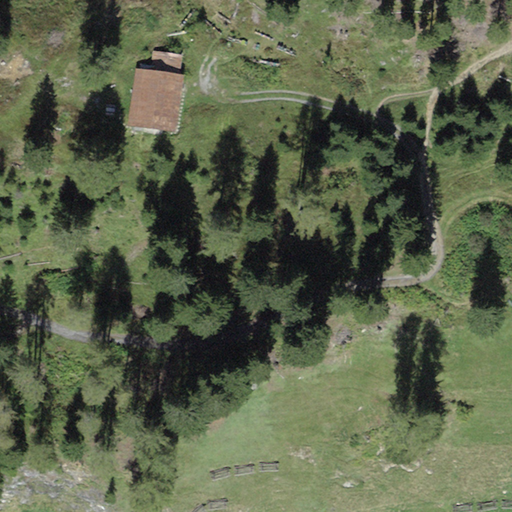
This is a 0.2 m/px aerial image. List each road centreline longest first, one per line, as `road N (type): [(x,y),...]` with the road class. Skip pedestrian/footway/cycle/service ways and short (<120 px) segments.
road 1 (track): [(435,90),(421,156),(436,263),(430,272),(338,287),(233,334),(171,345),(63,333),(0,310)]
road 2 (track): [(421,156),(392,127),(338,106),(291,96),(215,102)]
